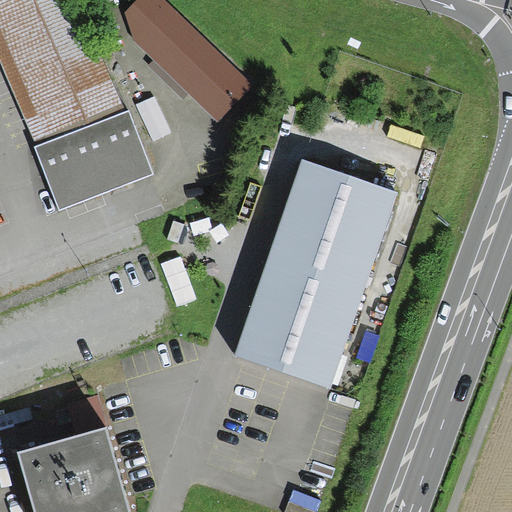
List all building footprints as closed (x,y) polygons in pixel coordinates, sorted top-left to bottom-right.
[(76,0),(0,0),(0,68),(36,154),(125,117),(76,0)] [(215,128),(252,91),(159,0),(141,0),(124,17),(130,44),(215,128)] [(62,218),(152,181),(125,117),(36,154),(62,218)] [(302,166),(235,354),(333,388),(400,201),(302,166)] [(122,511),(100,436),(13,462),(28,511),(122,511)]
